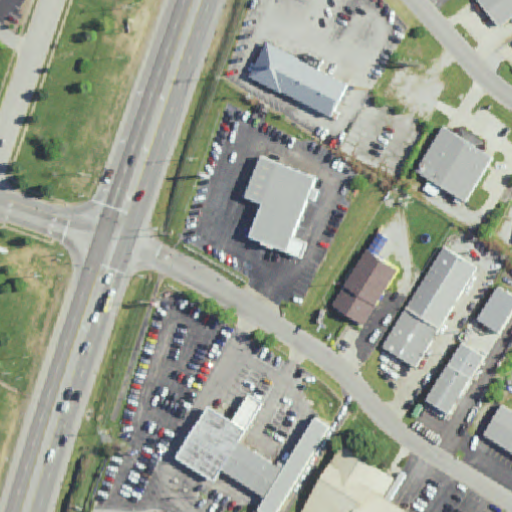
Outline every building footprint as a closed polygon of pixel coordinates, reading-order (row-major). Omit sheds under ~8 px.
[(511,0),(477,0),(501,29),(511,19),(511,0)] [(251,81),(335,118),(350,83),(267,46),(251,81)] [(322,71),(325,62),(310,55),(306,64),(322,71)] [(417,175),(469,203),(494,159),(481,152),(486,143),(462,129),(458,136),(444,127),(417,175)] [(296,240),(318,178),(262,159),(248,200),(264,205),(252,240),(305,259),(310,245),(296,240)] [(476,266),(442,248),(387,351),(421,370),(476,266)] [(335,308),(368,327),(401,271),(368,251),(335,308)] [(481,324),(505,335),(511,318),(511,295),(497,289),(481,324)] [(487,358),(464,344),(429,403),(453,417),(487,358)] [(179,462),(217,482),(222,474),(268,498),(260,511),(284,511),(329,426),(316,419),(289,471),(241,446),(263,404),(249,397),(235,423),(208,409),(179,462)] [(511,412),(504,407),(485,437),(511,453),(511,412)] [(305,511),(406,511),(391,504),(403,483),(341,448),(305,511)]
